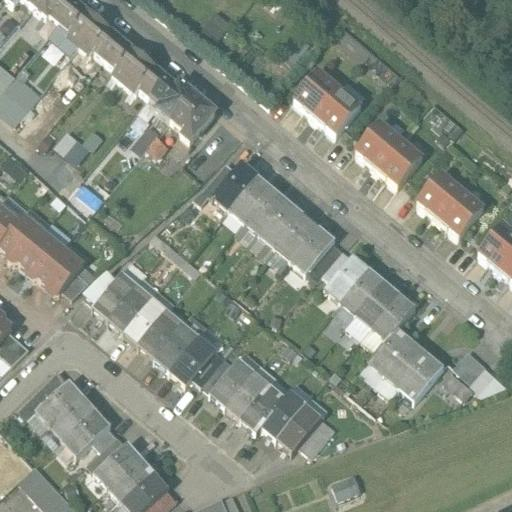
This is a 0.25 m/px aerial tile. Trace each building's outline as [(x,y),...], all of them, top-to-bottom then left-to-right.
[(44,0),(5,0),(3,3),(13,11),(19,4),(32,15),(44,0)] [(44,0),(32,15),(45,25),(48,22),(58,30),(74,10),(64,2),(65,0),(44,0)] [(97,29),(74,10),(58,30),(69,39),(66,43),(77,53),(97,29)] [(208,54),(227,31),(211,18),(192,40),(208,54)] [(17,29),(8,21),(0,30),(0,33),(8,40),(16,31),(17,29)] [(120,48),(97,29),(77,53),(89,63),(92,59),(103,68),(120,48)] [(22,36),(16,31),(8,40),(14,45),(22,36)] [(8,40),(0,49),(0,62),(14,45),(8,40)] [(142,67),(120,48),(103,68),(114,77),(111,81),(123,90),(142,67)] [(165,86),(142,67),(123,90),(135,100),(137,97),(148,106),(165,86)] [(317,79),(293,108),(303,117),(302,119),(313,128),(338,97),(317,79)] [(15,83),(0,100),(0,108),(20,126),(33,110),(38,103),(15,83)] [(175,94),(165,86),(148,106),(158,114),(155,118),(168,128),(190,101),(178,91),(175,94)] [(338,97),(313,128),(323,137),(325,135),(336,144),(360,115),(338,97)] [(190,101),(168,128),(181,139),(179,142),(188,150),(191,147),(213,120),(190,101)] [(46,108),(40,102),(38,103),(33,110),(40,115),(46,108)] [(33,110),(20,126),(29,134),(42,117),(40,115),(33,110)] [(133,126),(122,138),(131,146),(142,134),(133,126)] [(378,130),(354,160),(365,169),(363,170),(374,180),(400,148),(378,130)] [(157,141),(148,133),(136,146),(137,147),(146,155),(155,144),(157,141)] [(65,141),(52,156),(59,162),(73,147),(65,141)] [(165,152),(155,144),(146,155),(156,163),(165,152)] [(77,146),(64,162),(75,171),(88,154),(77,146)] [(146,155),(137,147),(130,155),(139,162),(146,155)] [(400,148),(374,180),(385,189),(386,187),(397,196),(421,166),(400,148)] [(217,157),(210,150),(200,162),(207,169),(217,157)] [(225,170),(202,198),(208,204),(207,204),(210,207),(234,178),(225,170)] [(234,178),(210,207),(211,208),(213,207),(226,218),(225,220),(226,220),(255,184),(253,185),(240,174),(241,172),(240,171),(234,178)] [(439,181),(415,211),(425,219),(424,221),(435,230),(461,199),(439,181)] [(255,184),(226,220),(227,221),(228,219),(242,231),(241,232),(241,233),(271,197),(270,196),(269,198),(255,186),(256,185),(255,184)] [(202,197),(192,206),(200,213),(207,204),(208,204),(202,198),(202,197)] [(271,197),(241,233),(242,234),(243,232),(257,244),(256,245),(257,246),(286,210),(285,209),(284,211),(270,199),(271,198),(271,197)] [(461,199),(435,230),(446,239),(447,237),(458,246),(482,217),(461,199)] [(91,214),(77,202),(70,210),(84,222),(91,214)] [(286,210),(257,246),(259,245),(273,256),(271,258),(272,259),(301,222),(299,223),(286,212),(287,210),(286,210)] [(0,251),(18,228),(0,213),(0,251)] [(315,236),(301,225),(302,223),(301,222),(272,259),(273,259),(274,258),(288,269),(287,271),(317,235),(316,235),(315,236)] [(18,228),(0,251),(0,253),(6,259),(7,264),(13,269),(19,269),(41,240),(22,224),(18,228)] [(511,242),(500,233),(476,262),(487,271),(485,273),(496,282),(511,262),(511,242)] [(317,235),(287,271),(288,272),(289,270),(303,282),(302,283),(303,284),(331,250),(333,248),(331,247),(330,249),(316,237),(318,236),(317,235)] [(41,240),(19,269),(26,275),(26,281),(32,285),(38,285),(62,256),(41,240)] [(331,250),(306,281),(316,289),(321,283),(320,283),(341,258),(331,250)] [(62,256),(38,285),(46,292),(46,297),(52,302),(58,301),(81,273),(62,256)] [(341,258),(320,283),(321,283),(330,290),(350,265),(341,258)] [(511,262),(496,282),(507,291),(508,289),(511,291),(511,262)] [(330,290),(322,300),(323,301),(324,299),(338,311),(337,312),(338,313),(367,277),(366,276),(365,278),(351,266),(352,265),(351,264),(350,265),(330,290)] [(367,277),(338,313),(339,312),(353,323),(352,325),(353,326),(382,290),(382,289),(380,290),(366,279),(368,277),(367,277)] [(92,314),(90,316),(91,317),(93,316),(106,327),(105,329),(106,329),(136,294),(135,293),(134,294),(120,283),(121,281),(120,280),(92,314)] [(105,281),(95,291),(81,304),(92,314),(113,288),(105,281)] [(382,290),(353,326),(354,326),(355,325),(369,336),(368,338),(398,302),(397,302),(396,303),(382,292),(383,290),(382,290)] [(136,294),(106,329),(107,330),(108,328),(122,340),(121,342),(151,306),(150,306),(149,307),(135,296),(136,294)] [(398,302),(368,338),(369,339),(370,337),(384,349),(383,350),(383,351),(384,351),(395,337),(396,337),(413,315),(412,314),(411,316),(397,304),(398,303),(398,302)] [(151,306),(121,342),(122,343),(123,341),(137,353),(136,354),(137,355),(166,319),(164,320),(151,309),(152,307),(151,306)] [(166,319),(137,355),(139,354),(152,365),(151,367),(152,368),(182,332),(181,332),(180,333),(166,321),(167,320),(166,319)] [(0,348),(8,339),(11,336),(3,329),(3,324),(0,321),(0,348)] [(182,332),(152,368),(153,368),(154,367),(168,378),(166,380),(167,380),(197,345),(204,337),(188,325),(182,332)] [(395,337),(384,351),(383,351),(365,373),(367,374),(368,372),(382,384),(381,385),(381,386),(411,350),(410,349),(409,351),(395,339),(396,338),(396,337),(395,337)] [(8,339),(0,348),(0,363),(2,365),(18,348),(8,339)] [(197,345),(167,380),(168,381),(169,380),(183,391),(182,393),(183,394),(190,386),(213,358),(212,357),(210,359),(197,347),(198,346),(197,345)] [(18,348),(2,365),(11,373),(28,356),(18,348)] [(411,350),(381,386),(382,386),(383,385),(397,396),(396,398),(397,399),(426,363),(425,362),(424,363),(410,352),(411,350)] [(213,358),(190,386),(199,393),(222,366),(213,358)] [(484,375),(466,359),(451,375),(469,391),(484,375)] [(426,363),(397,399),(399,398),(412,409),(411,411),(412,412),(442,376),(441,375),(439,376),(426,365),(427,363),(426,363)] [(222,366),(199,393),(208,401),(231,373),(222,366)] [(208,401),(207,403),(208,404),(209,403),(223,414),(222,415),(222,416),(252,380),(251,380),(250,381),(237,370),(238,368),(237,367),(231,373),(208,401)] [(469,391),(467,393),(476,401),(479,403),(504,393),(484,375),(469,391)] [(56,378),(14,419),(23,430),(34,420),(67,390),(56,378)] [(252,380),(222,416),(223,417),(224,415),(238,427),(237,428),(238,429),(268,393),(267,393),(266,394),(252,383),(253,381),(252,380)] [(67,390),(34,420),(35,421),(37,420),(49,433),(47,434),(48,435),(82,404),(82,403),(80,405),(68,391),(70,390),(69,389),(67,390)] [(268,393),(238,429),(239,430),(240,428),(254,440),(253,441),(254,442),(259,436),(258,436),(283,406),(282,406),(281,407),(267,395),(268,394),(268,393)] [(283,406),(258,436),(259,436),(261,435),(274,446),(273,448),(274,449),(304,413),(303,412),(302,414),(288,402),(289,401),(288,400),(283,406)] [(82,404),(48,435),(48,436),(50,435),(62,448),(60,449),(61,450),(95,419),(95,418),(93,420),(81,406),(83,405),(82,404)] [(304,413),(274,449),(275,449),(276,448),(290,459),(288,461),(290,462),(296,453),(319,426),(318,425),(317,426),(303,415),(304,413)] [(95,419),(61,450),(62,451),(63,449),(75,463),(73,464),(75,465),(92,450),(108,435),(109,434),(108,433),(107,434),(95,421),(96,420),(95,419)] [(319,426),(296,453),(310,465),(333,437),(319,426)] [(108,435),(92,450),(100,460),(117,445),(108,435)] [(100,460),(86,472),(94,482),(125,454),(117,445),(100,460)] [(94,482),(93,483),(94,484),(95,483),(107,496),(106,498),(141,467),(140,467),(139,468),(127,455),(128,453),(127,452),(94,482)] [(141,467),(106,498),(107,499),(109,498),(121,511),(119,511),(121,511),(154,482),(154,481),(152,483),(140,469),(142,468),(141,467)] [(71,511),(34,473),(19,487),(41,511),(71,511)] [(324,488),(330,507),(354,499),(348,480),(324,488)] [(154,482),(121,511),(151,511),(167,498),(168,497),(167,496),(165,498),(154,484),(155,483),(154,482)] [(167,498),(151,511),(172,511),(177,508),(176,507),(175,508),(167,498)] [(196,511),(235,511),(230,498),(196,511)]
